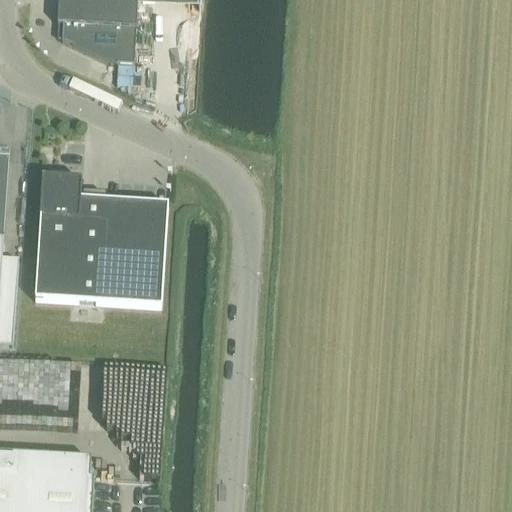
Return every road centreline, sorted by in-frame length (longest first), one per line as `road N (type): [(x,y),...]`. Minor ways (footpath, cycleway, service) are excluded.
road 1 (unclassified): [(227,511),(242,214),(205,167),(28,83),(7,54)]
road 2 (unknown): [(125,511),(122,447),(106,438),(38,433)]
